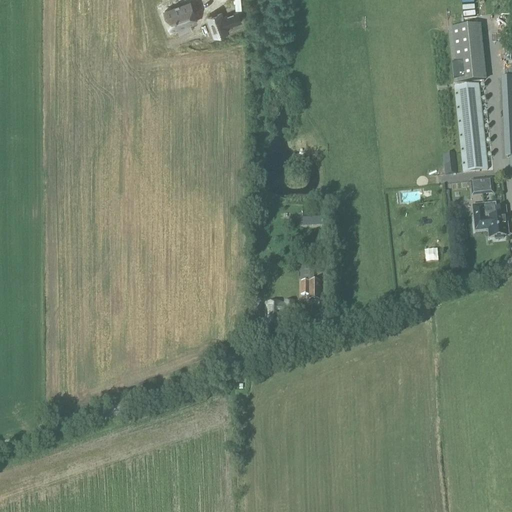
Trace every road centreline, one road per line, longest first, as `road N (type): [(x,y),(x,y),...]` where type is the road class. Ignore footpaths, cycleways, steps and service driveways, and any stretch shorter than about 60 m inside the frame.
road 1 (track): [(511,262),(0,452)]
road 2 (unknown): [(511,203),(490,31)]
